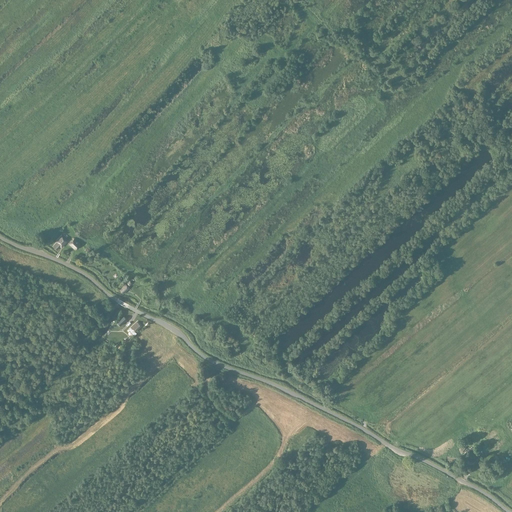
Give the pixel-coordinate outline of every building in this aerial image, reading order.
[(67,242),(61,236),(55,242),(56,243),(53,247),(56,250),(60,246),(61,247),(67,242)] [(74,238),(68,245),(70,247),(71,246),(75,250),(80,244),(74,238)] [(129,288),(126,285),(120,291),(123,294),(129,288)] [(118,322),(121,325),(127,320),(124,316),(118,322)] [(137,322),(129,330),(134,336),(136,334),(135,332),(141,326),(137,322)] [(505,441),(493,428),(485,436),(497,449),(505,441)] [(461,454),(467,449),(464,446),(458,451),(461,454)] [(463,458),(459,462),(466,469),(470,465),(471,466),(480,457),(471,447),(462,456),(463,458)]
